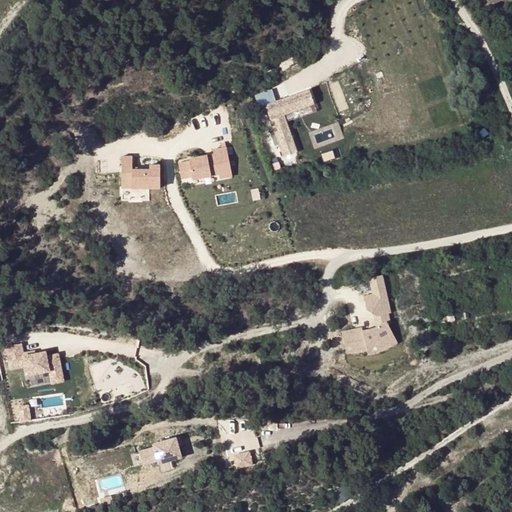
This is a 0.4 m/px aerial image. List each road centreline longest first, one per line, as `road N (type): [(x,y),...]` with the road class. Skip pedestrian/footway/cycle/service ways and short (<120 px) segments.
road 1 (residential): [(511,228),(377,254),(331,254),(323,304),(302,323),(196,347),(167,368),(151,400),(25,429),(0,444)]
road 2 (residential): [(511,397),(330,511)]
road 3 (residential): [(459,0),(511,110)]
